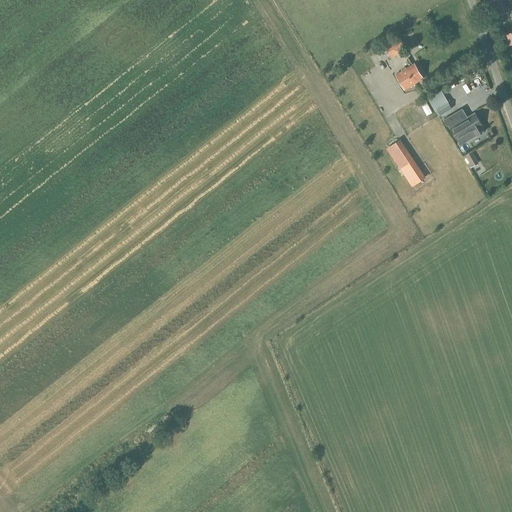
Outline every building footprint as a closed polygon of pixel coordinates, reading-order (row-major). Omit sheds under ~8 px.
[(507,12),(503,0),(490,0),(496,16),(507,12)] [(391,58),(406,49),(399,38),(385,48),(391,58)] [(511,40),(503,43),(506,56),(511,53),(511,40)] [(389,61),(392,65),(407,58),(405,53),(389,61)] [(423,78),(414,64),(395,75),(405,90),(423,78)] [(442,118),(443,118),(454,112),(447,101),(438,106),(432,96),(428,98),(434,108),(437,107),(436,107),(442,118)] [(428,110),(422,113),(428,124),(434,121),(428,110)] [(383,132),(381,128),(386,126),(383,120),(376,124),(370,112),(363,116),(373,137),(383,132)] [(459,116),(457,117),(454,112),(443,118),(451,133),(452,132),(454,135),(462,131),(463,130),(466,135),(469,139),(476,135),(476,136),(484,131),(481,126),(482,126),(475,113),(462,121),(459,116)] [(377,135),(382,147),(394,142),(389,130),(377,135)] [(471,168),(478,164),(471,152),(464,156),(471,168)] [(419,167),(405,176),(412,187),(426,178),(419,167)]
